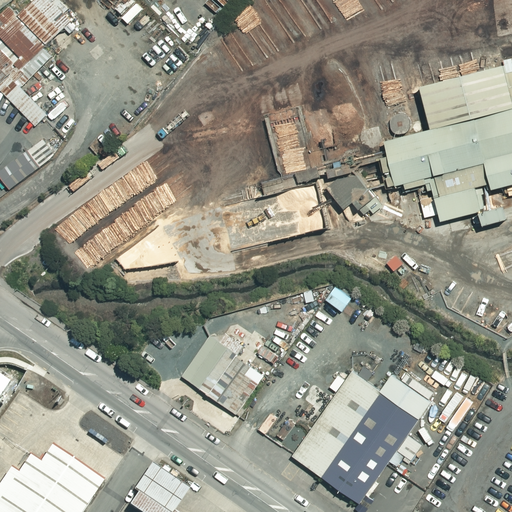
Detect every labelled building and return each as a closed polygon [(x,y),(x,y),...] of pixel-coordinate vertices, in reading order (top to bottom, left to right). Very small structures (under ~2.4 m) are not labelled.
[(40,0),(22,18),(51,46),(79,19),(59,0),(40,0)] [(22,18),(13,8),(0,20),(0,34),(24,58),(18,64),(25,72),(51,46),(22,18)] [(0,86),(2,88),(20,70),(0,49),(0,86)] [(511,70),(501,73),(499,65),(415,87),(426,130),(379,142),(383,157),(375,159),(379,173),(386,171),(388,177),(381,178),(384,187),(390,185),(390,186),(399,184),(400,189),(422,183),(424,191),(428,190),(430,197),(418,200),(423,218),(435,214),(437,221),(473,212),(477,226),(501,220),(498,207),(477,213),(471,188),(486,184),(487,189),(511,182),(511,70)] [(20,70),(2,88),(0,89),(38,128),(49,117),(23,90),(31,82),(20,70)] [(321,182),(300,111),(267,120),(283,176),(263,182),(267,197),(321,182)] [(399,112),(395,112),(389,116),(387,122),(387,128),(391,132),(396,135),(402,134),(407,130),(409,123),(407,117),(405,115),(399,112)] [(58,158),(46,141),(0,175),(13,192),(58,158)] [(330,191),(349,213),(358,206),(365,214),(379,203),(354,171),(330,191)] [(263,396),(205,354),(179,391),(237,432),(263,396)] [(384,406),(355,386),(295,470),(324,491),(384,406)] [(384,406),(324,491),(353,511),(363,511),(435,412),(399,387),(384,406)] [(37,459),(28,453),(16,470),(9,466),(0,478),(0,511),(78,511),(101,479),(49,443),(37,459)] [(188,487),(150,461),(132,488),(134,490),(126,502),(140,511),(174,511),(172,510),(188,487)]
